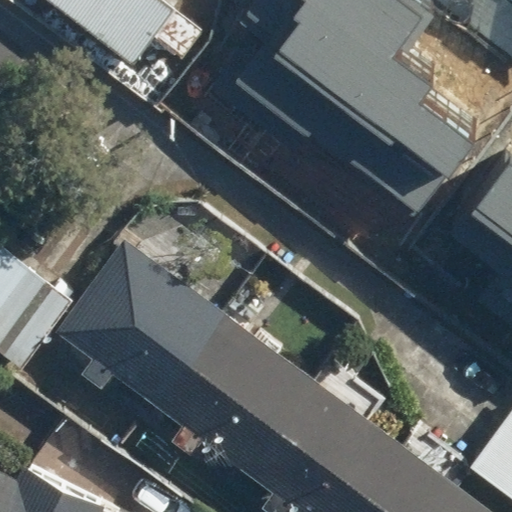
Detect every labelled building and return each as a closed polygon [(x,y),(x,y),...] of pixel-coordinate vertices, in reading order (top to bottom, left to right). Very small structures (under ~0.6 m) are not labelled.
[(53,0),(135,63),(159,33),(182,51),(204,22),(175,0),(53,0)] [(386,0),(226,0),(254,18),(212,82),(383,195),(436,115),(390,77),(404,63),(348,37),(386,0)] [(511,179),(495,206),(443,173),(407,230),(511,297),(511,179)] [(497,511),(124,237),(77,301),(57,327),(98,357),(83,377),(106,394),(119,377),(183,424),(173,438),(196,454),(205,442),(266,488),(257,500),(273,511),(291,511),(294,508),(299,511),(497,511)] [(0,244),(0,301),(1,302),(0,303),(0,337),(33,361),(57,327),(77,301),(0,244)] [(511,410),(473,466),(511,494),(511,410)] [(0,511),(152,511),(133,503),(128,511),(104,511),(110,501),(22,460),(17,470),(0,461),(0,511)]
